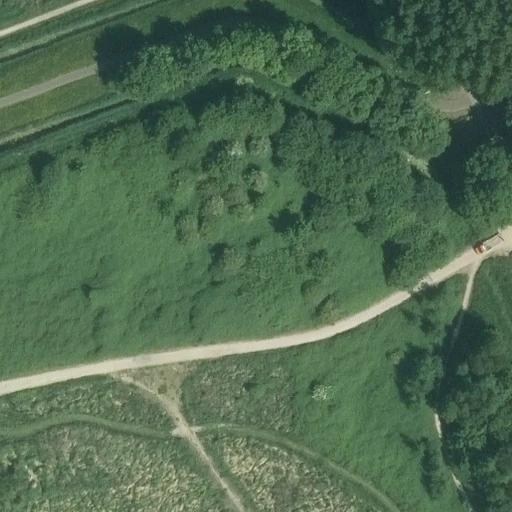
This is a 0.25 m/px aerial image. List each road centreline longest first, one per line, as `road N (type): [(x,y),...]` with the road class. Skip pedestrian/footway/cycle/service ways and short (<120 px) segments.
road 1 (track): [(511,237),(312,336),(0,392)]
road 2 (unclassified): [(511,165),(433,0)]
